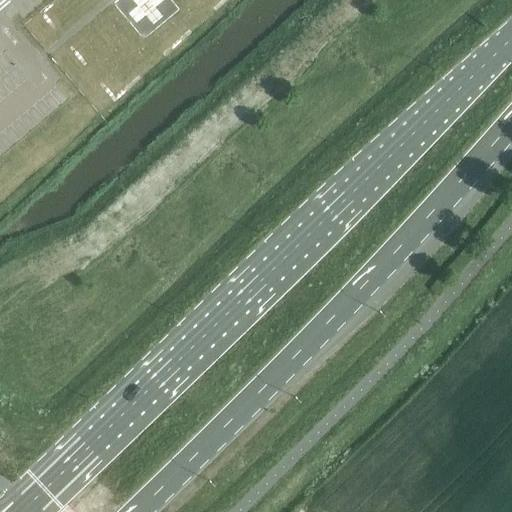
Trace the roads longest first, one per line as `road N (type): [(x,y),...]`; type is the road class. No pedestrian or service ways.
road 1 (primary): [(511,38),(19,511)]
road 2 (primary): [(135,511),(511,123)]
